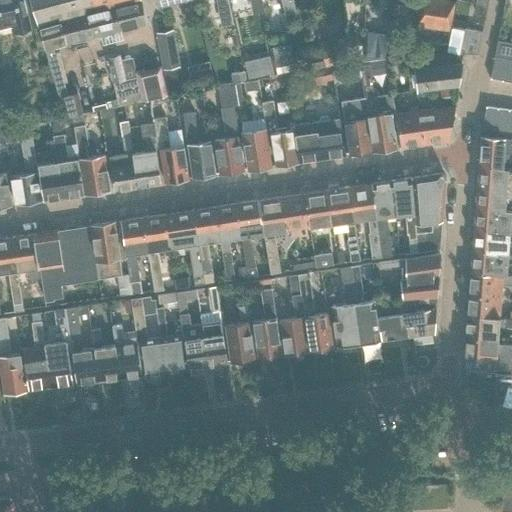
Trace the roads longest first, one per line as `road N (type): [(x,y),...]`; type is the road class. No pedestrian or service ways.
road 1 (residential): [(0,224),(463,155)]
road 2 (residential): [(0,450),(448,394)]
road 3 (residential): [(463,155),(448,394)]
road 4 (residential): [(495,0),(463,155)]
